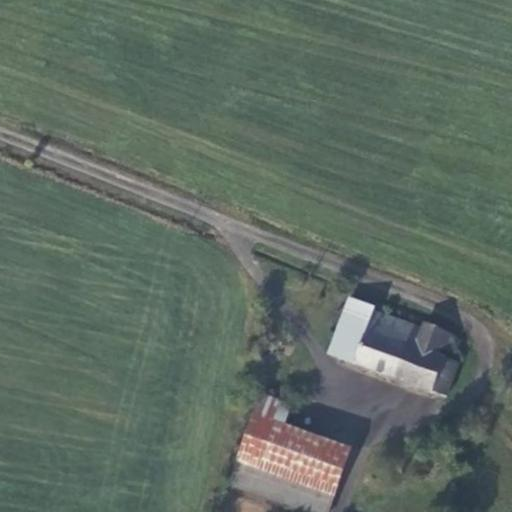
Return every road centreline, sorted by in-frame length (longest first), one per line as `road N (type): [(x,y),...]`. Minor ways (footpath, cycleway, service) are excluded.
road 1 (residential): [(226,226),(462,332),(480,360),(457,413),(426,419),(341,385)]
road 2 (residential): [(0,139),(226,226)]
road 3 (residential): [(341,385),(226,226)]
